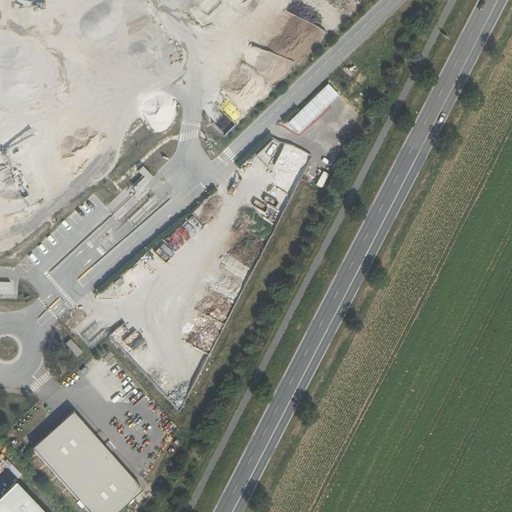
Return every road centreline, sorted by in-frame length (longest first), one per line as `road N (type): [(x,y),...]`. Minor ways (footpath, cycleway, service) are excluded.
road 1 (primary): [(491,0),(227,511)]
road 2 (unknown): [(145,95),(195,85),(257,0)]
road 3 (unknown): [(145,95),(0,113)]
